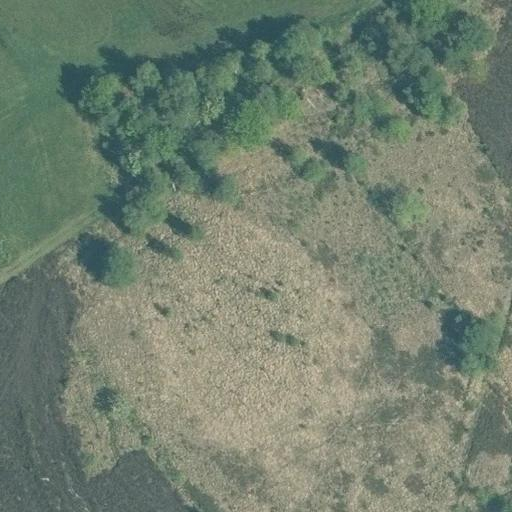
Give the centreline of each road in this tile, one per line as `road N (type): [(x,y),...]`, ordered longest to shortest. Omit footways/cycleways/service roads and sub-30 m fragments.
road 1 (track): [(0,267),(344,53),(397,0)]
road 2 (track): [(0,412),(33,340),(54,238)]
